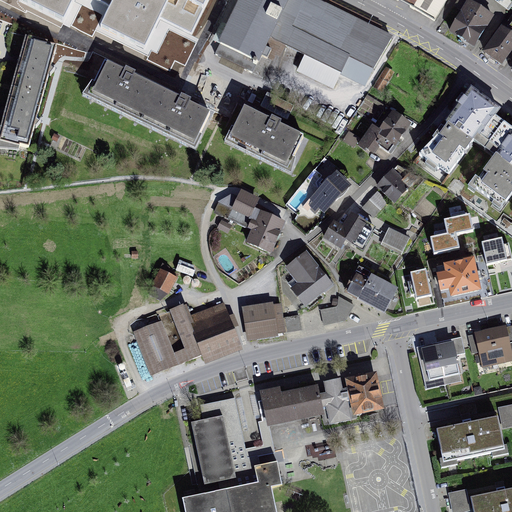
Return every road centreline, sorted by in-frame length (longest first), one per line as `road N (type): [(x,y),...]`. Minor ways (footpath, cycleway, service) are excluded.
road 1 (residential): [(467,66),(423,132),(346,207),(225,298),(249,357)]
road 2 (residential): [(435,511),(396,327)]
road 3 (tertiary): [(110,421),(249,357)]
road 4 (tertiary): [(249,357),(396,327)]
road 5 (primary): [(351,0),(467,66)]
road 6 (tertiary): [(110,421),(0,489)]
